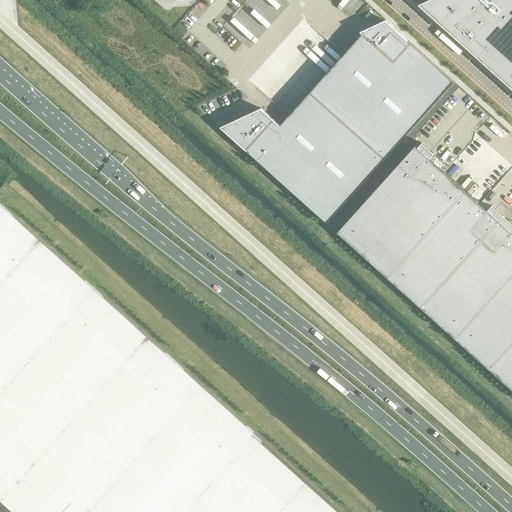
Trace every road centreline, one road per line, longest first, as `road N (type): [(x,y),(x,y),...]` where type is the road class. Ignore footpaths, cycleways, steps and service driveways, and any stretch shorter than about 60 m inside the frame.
road 1 (trunk): [(511,506),(0,75)]
road 2 (trunk): [(0,111),(489,511)]
road 3 (unclassified): [(511,106),(393,0)]
